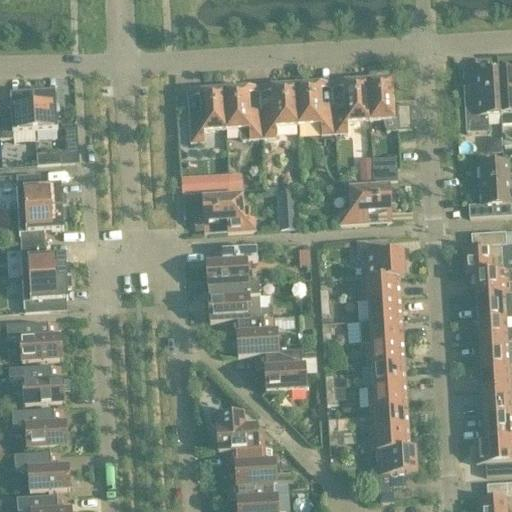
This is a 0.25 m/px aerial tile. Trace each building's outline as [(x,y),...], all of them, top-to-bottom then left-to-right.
[(511,73),(498,74),(501,118),(511,116),(511,73)] [(501,118),(498,74),(475,76),(477,105),(465,106),(466,136),(489,135),(488,118),(501,118)] [(398,134),(397,122),(394,123),(391,83),(383,83),(383,79),(370,79),(370,84),(367,84),(369,124),(382,123),(386,135),(398,134)] [(369,124),(367,84),(364,84),(364,80),(351,81),(352,85),(343,85),(345,109),(332,109),(334,138),(348,137),(347,125),(369,124)] [(334,138),(332,109),(321,110),(319,87),(311,87),(311,83),(298,84),(298,88),(295,88),(297,128),(321,127),(321,139),(334,138)] [(297,128),(295,88),(293,89),(292,84),(280,85),(280,89),(271,90),(273,113),(260,114),(262,143),(276,142),(275,130),(297,128)] [(262,143),(260,114),(249,114),(247,91),(239,92),(239,87),(226,88),(226,93),(223,93),(225,133),(238,132),(239,142),(242,144),(249,143),(262,143)] [(225,133),(223,93),(221,93),(220,89),(208,89),(208,94),(199,94),(201,117),(188,118),(190,147),(204,146),(203,134),(225,133)] [(35,134),(32,92),(20,93),(21,97),(10,98),(11,118),(0,118),(0,133),(1,143),(14,142),(14,136),(35,134)] [(44,92),(32,92),(35,134),(58,133),(56,115),(59,115),(59,107),(56,107),(55,95),(44,96),(44,92)] [(397,122),(398,134),(412,133),(411,108),(396,109),(397,122)] [(60,156),(36,157),(37,169),(61,168),(60,156)] [(483,208),(469,209),(470,222),(511,219),(508,165),(480,167),(483,208)] [(372,173),(373,184),(374,186),(397,184),(397,171),(372,173)] [(373,184),(372,173),(359,174),(360,185),(373,184)] [(19,213),(66,210),(66,198),(62,198),(61,188),(41,189),(40,177),(16,178),(19,213)] [(229,195),(242,194),(241,178),(228,179),(229,195)] [(181,182),(182,198),(205,196),(204,180),(181,182)] [(351,215),(339,216),(340,230),(368,228),(368,215),(391,214),(390,207),(395,206),(394,192),(390,192),(389,189),(349,192),(351,215)] [(202,204),(198,204),(199,218),(203,218),(203,226),(227,224),(227,237),(256,235),(255,221),(243,222),(242,198),(202,201),(202,204)] [(66,210),(19,213),(21,247),(45,246),(44,234),(64,233),(63,222),(67,222),(66,210)] [(297,231),(296,213),(280,214),(281,232),(297,231)] [(474,275),(511,272),(511,247),(506,248),(505,235),(471,237),(472,250),(463,251),(465,276),(474,275)] [(399,280),(405,280),(403,255),(391,255),(391,243),(356,245),(357,261),(366,269),(366,282),(399,280)] [(45,246),(21,247),(23,282),(71,279),(70,267),(66,267),(65,257),(45,258),(45,246)] [(248,287),(247,265),(257,264),(256,251),(211,254),(211,266),(206,266),(207,291),(213,290),(248,287)] [(309,253),(298,254),(299,270),(310,269),(309,253)] [(511,272),(474,275),(475,275),(476,299),(511,296),(511,272)] [(71,279),(23,282),(25,317),(49,315),(48,303),(68,302),(68,291),(72,291),(71,279)] [(366,282),(362,282),(363,303),(368,303),(401,301),(399,280),(366,282)] [(213,290),(214,302),(208,302),(210,327),(227,326),(227,325),(261,323),(261,322),(272,321),(271,312),(260,312),(259,286),(248,287),(213,290)] [(319,306),(329,306),(328,294),(319,294),(319,306)] [(511,296),(476,299),(478,323),(511,320),(511,296)] [(401,301),(368,303),(369,325),(402,323),(401,301)] [(329,306),(319,306),(320,320),(329,319),(329,306)] [(511,344),(511,320),(478,323),(479,346),(511,344)] [(273,321),(272,321),(261,322),(261,323),(227,325),(227,326),(228,338),(236,338),(238,361),(255,360),(255,359),(278,358),(278,357),(277,334),(274,334),(273,321)] [(369,325),(357,326),(358,347),(370,346),(403,344),(402,323),(369,325)] [(57,328),(6,331),(7,344),(20,343),(21,367),(62,364),(60,340),(58,340),(57,328)] [(322,349),(331,349),(330,336),(322,337),(322,349)] [(403,344),(370,346),(372,368),(405,366),(403,344)] [(511,344),(479,346),(481,371),(511,368),(511,344)] [(331,349),(322,349),(323,362),(331,362),(331,349)] [(301,356),(278,357),(278,358),(255,359),(255,360),(256,372),(264,372),(266,395),(306,393),(305,368),(302,368),(301,356)] [(405,366),(372,368),(373,389),(373,390),(406,387),(405,366)] [(511,368),(481,371),(483,395),(510,393),(511,392),(511,368)] [(60,371),(9,374),(10,387),(22,387),(24,410),(64,407),(64,395),(69,395),(69,383),(63,384),(63,383),(61,383),(60,371)] [(325,393),(334,392),(333,379),(325,380),(325,393)] [(373,390),(373,389),(368,390),(370,411),(407,409),(406,387),(373,390)] [(334,392),(325,393),(326,405),(335,405),(334,392)] [(510,393),(483,395),(484,419),(511,416),(511,406),(510,393)] [(409,431),(407,409),(370,411),(371,433),(376,432),(376,433),(409,431)] [(258,452),(264,451),(263,439),(257,440),(257,428),(244,429),(244,417),(228,418),(223,413),(216,413),(210,420),(211,427),(216,432),(218,456),(225,455),(225,454),(258,453),(258,452)] [(63,414),(12,418),(12,431),(25,430),(27,453),(67,451),(66,426),(64,426),(63,414)] [(511,416),(484,419),(486,442),(511,440),(511,416)] [(328,436),(337,435),(336,423),(327,423),(328,436)] [(409,431),(376,433),(377,454),(409,452),(409,451),(410,451),(409,431)] [(338,448),(337,435),(328,436),(329,448),(338,448)] [(511,440),(486,442),(475,443),(477,468),(486,467),(486,480),(511,478),(511,440)] [(271,451),(264,451),(258,452),(258,453),(225,454),(225,455),(226,455),(227,468),(235,467),(236,489),(236,490),(273,488),(277,488),(275,463),(272,464),(271,451)] [(409,452),(377,454),(378,467),(370,475),(371,492),(379,491),(380,507),(394,506),(393,491),(406,490),(405,477),(417,476),(415,451),(410,451),(409,451),(409,452)] [(60,458),(14,461),(15,474),(28,473),(29,496),(70,494),(68,469),(60,470),(60,458)] [(511,511),(511,486),(487,488),(488,501),(479,501),(479,511),(511,511)] [(236,490),(236,489),(228,490),(229,504),(237,503),(237,511),(278,511),(277,499),(274,500),(273,488),(236,490)] [(62,511),(62,501),(17,504),(17,511),(62,511)]
